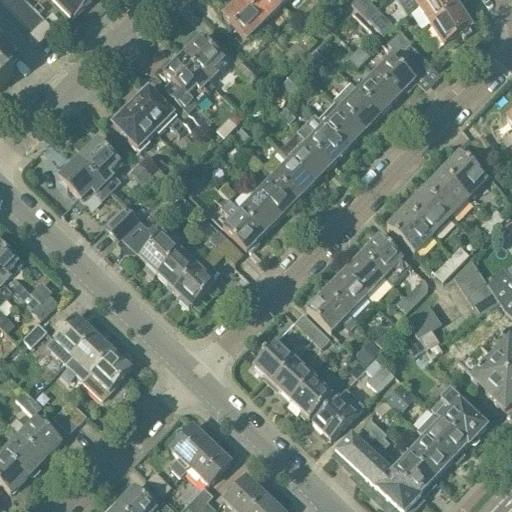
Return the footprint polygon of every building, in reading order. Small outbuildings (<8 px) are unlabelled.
[(9,0),(0,0),(0,7),(1,9),(9,0)] [(20,1),(19,0),(9,0),(1,9),(7,15),(20,1)] [(49,0),(72,23),(94,0),(49,0)] [(244,0),(241,3),(265,26),(282,10),(272,0),(244,0)] [(291,0),(272,0),(282,10),(291,0)] [(364,0),(359,0),(351,8),(367,25),(378,14),(364,0)] [(394,0),(407,19),(418,9),(431,0),(394,0)] [(459,11),(452,0),(431,0),(418,9),(431,29),(459,11)] [(26,7),(20,1),(7,15),(13,21),(26,7)] [(241,3),(233,10),(231,8),(224,15),(226,17),(223,20),(247,44),(265,26),(241,3)] [(32,13),(26,7),(13,21),(19,27),(32,13)] [(444,50),(462,39),(464,41),(471,37),(470,34),(473,32),(459,11),(431,29),(444,50)] [(38,19),(32,13),(19,27),(25,33),(38,19)] [(378,14),(367,25),(374,31),(384,21),(378,14)] [(44,25),(38,19),(25,33),(30,38),(44,25)] [(54,35),(44,25),(30,38),(27,42),(37,52),(54,35)] [(411,48),(399,36),(387,48),(391,53),(393,51),(400,58),(410,49),(411,48)] [(0,93),(14,80),(2,67),(15,54),(0,39),(0,93)] [(183,60),(210,87),(218,79),(214,75),(224,65),(202,42),(200,43),(198,41),(194,41),(189,46),(189,50),(191,52),(183,60)] [(290,53),(300,63),(307,56),(297,46),(290,53)] [(354,57),(364,67),(372,59),(362,49),(354,57)] [(410,49),(400,58),(420,79),(430,69),(410,49)] [(391,61),(375,78),(399,101),(406,94),(408,96),(417,87),(415,85),(416,84),(416,83),(420,79),(400,58),(393,51),(391,53),(386,57),(391,61)] [(300,63),(290,53),(284,60),(293,69),(296,67),(300,63)] [(357,74),(364,67),(354,57),(347,64),(357,74)] [(214,91),(210,87),(183,60),(175,68),(173,66),(169,66),(164,70),(164,74),(167,77),(165,79),(172,87),(164,95),(187,118),(214,91)] [(309,62),(300,70),(307,77),(315,69),(309,62)] [(261,79),(247,65),(238,73),(253,87),(261,79)] [(303,87),(293,78),(283,88),(293,98),(303,87)] [(383,118),(399,101),(375,78),(358,94),(383,118)] [(336,106),(366,136),(383,118),(358,94),(351,87),(334,105),(336,106)] [(131,112),(156,137),(165,129),(177,141),(187,131),(192,136),(198,130),(188,120),(182,126),(166,109),(165,110),(149,94),(131,112)] [(319,124),(349,153),(366,136),(336,106),(319,124)] [(156,137),(131,112),(114,129),(130,145),(129,146),(141,158),(151,148),(148,145),(156,137)] [(287,126),(290,128),(296,122),(286,112),(280,119),(287,126)] [(244,123),(235,114),(230,119),(230,125),(236,130),(244,123)] [(298,137),(308,146),(332,170),(349,153),(319,124),(314,119),(306,128),(298,137)] [(315,187),(332,170),(308,146),(298,137),(281,154),(315,187)] [(485,137),(472,146),(486,166),(498,158),(485,137)] [(98,144),(79,163),(105,190),(115,180),(111,177),(121,167),(98,144)] [(264,171),(272,178),(299,204),(315,187),(281,154),(264,171)] [(488,184),(461,157),(442,176),(470,203),(488,184)] [(256,177),(264,170),(253,160),(246,167),(256,177)] [(149,161),(140,169),(151,180),(160,173),(149,161)] [(96,199),(105,190),(79,163),(71,171),(68,169),(63,169),(58,173),(58,179),(61,181),(59,183),(62,185),(60,187),(67,194),(69,192),(82,205),(92,195),(96,199)] [(151,180),(140,169),(132,178),(146,192),(155,184),(151,180)] [(452,222),(470,203),(442,176),(423,195),(452,222)] [(282,222),(299,204),(272,178),(263,187),(265,189),(257,198),(282,222)] [(196,195),(188,187),(183,193),(190,200),(196,195)] [(219,194),(230,205),(236,198),(226,187),(219,194)] [(434,240),(452,222),(423,195),(406,213),(434,240)] [(265,239),(282,222),(257,198),(241,215),(265,239)] [(162,207),(150,218),(157,225),(169,213),(162,207)] [(139,226),(130,217),(125,211),(103,232),(118,247),(139,226)] [(415,259),(434,240),(406,213),(387,232),(415,259)] [(258,245),(265,239),(241,215),(223,232),(247,256),(249,254),(252,257),(261,248),(258,245)] [(497,215),(489,222),(498,231),(506,223),(497,215)] [(498,231),(489,222),(482,230),(491,238),(498,231)] [(133,251),(142,259),(140,261),(158,278),(181,254),(163,238),(159,242),(150,233),(133,251)] [(226,241),(220,235),(211,245),(217,251),(226,241)] [(386,283),(404,265),(379,240),(360,259),(386,283)] [(244,260),(226,241),(217,251),(236,269),(244,260)] [(0,284),(5,289),(33,318),(41,326),(58,309),(50,301),(41,309),(13,281),(22,273),(5,256),(8,253),(0,245),(0,284)] [(468,260),(460,252),(453,259),(462,267),(468,260)] [(181,254),(158,278),(175,295),(198,270),(181,254)] [(368,302),(386,283),(360,259),(343,277),(368,302)] [(434,278),(443,287),(462,267),(453,259),(434,278)] [(209,260),(198,270),(175,295),(182,302),(180,304),(189,313),(192,311),(193,312),(217,288),(207,279),(218,268),(209,260)] [(480,279),(471,265),(453,283),(460,293),(480,279)] [(511,282),(504,272),(487,290),(493,299),(499,308),(503,314),(511,322),(511,282)] [(350,320),(368,302),(343,277),(325,296),(350,320)] [(480,279),(460,293),(466,303),(487,289),(480,279)] [(403,300),(414,311),(425,299),(427,296),(427,292),(426,287),(421,282),(403,300)] [(487,289),(466,303),(472,312),(493,299),(487,290),(487,289)] [(332,339),(350,320),(325,296),(307,314),(332,339)] [(472,312),(478,322),(499,308),(493,299),(472,312)] [(407,317),(414,311),(403,300),(395,309),(406,319),(407,317)] [(410,332),(418,344),(419,344),(431,336),(441,330),(429,310),(409,330),(410,332)] [(313,345),(323,336),(304,318),(295,328),(313,345)] [(65,369),(72,361),(87,345),(94,338),(76,320),(46,351),(65,369)] [(38,328),(22,343),(31,352),(47,336),(38,328)] [(399,340),(390,331),(375,346),(384,356),(399,340)] [(400,339),(415,361),(425,354),(418,344),(410,332),(400,339)] [(506,413),(511,406),(511,345),(499,334),(471,363),(467,359),(459,369),(506,413)] [(321,353),(330,343),(323,336),(313,345),(321,353)] [(438,348),(439,348),(431,336),(419,344),(427,355),(438,348)] [(87,345),(72,361),(90,379),(113,355),(111,354),(113,351),(106,344),(104,347),(94,338),(87,345)] [(272,389),(296,363),(276,344),(252,369),(272,389)] [(359,362),(367,370),(380,356),(372,348),(359,362)] [(427,355),(432,364),(443,357),(438,348),(427,355)] [(132,374),(113,355),(90,379),(82,388),(102,406),(132,374)] [(291,406),(315,381),(296,363),(272,389),(291,406)] [(369,382),(366,385),(379,397),(394,382),(375,364),(366,374),(363,376),(369,382)] [(349,376),(356,384),(363,376),(366,374),(358,366),(349,376)] [(334,399),(315,381),(291,406),(310,425),(334,399)] [(414,399),(401,387),(386,404),(399,416),(414,399)] [(313,427),(332,445),(356,420),(364,412),(346,394),(313,427)] [(24,395),(15,404),(34,422),(42,413),(24,395)] [(470,452),(488,432),(451,396),(442,405),(441,404),(431,415),(434,417),(468,450),(470,452)] [(70,406),(61,415),(78,431),(86,422),(70,406)] [(384,406),(375,416),(382,423),(391,413),(384,406)] [(70,439),(78,431),(61,415),(53,424),(70,439)] [(426,442),(452,467),(468,450),(434,417),(418,434),(426,442)] [(9,430),(20,440),(27,433),(16,422),(9,430)] [(37,423),(27,433),(20,440),(45,465),(62,447),(37,423)] [(357,441),(420,500),(435,484),(410,460),(401,469),(386,455),(392,449),(386,443),(389,440),(373,425),(357,441)] [(190,473),(212,450),(193,432),(171,455),(179,462),(170,472),(181,483),(190,473)] [(411,511),(421,502),(420,500),(357,441),(353,438),(336,456),(360,478),(357,482),(387,511),(411,511)] [(28,482),(45,465),(20,440),(3,457),(28,482)] [(435,484),(452,467),(426,442),(410,460),(435,484)] [(231,468),(212,450),(190,473),(209,491),(231,468)] [(0,489),(11,500),(28,482),(3,457),(0,460),(0,489)] [(147,485),(163,501),(172,492),(156,477),(147,485)] [(224,506),(230,511),(255,511),(266,501),(246,482),(224,506)] [(154,511),(134,493),(117,511),(168,511),(163,506),(157,511),(154,511)] [(203,493),(184,511),(201,511),(204,510),(207,507),(212,501),(203,493)] [(277,511),(266,501),(255,511),(277,511)]
